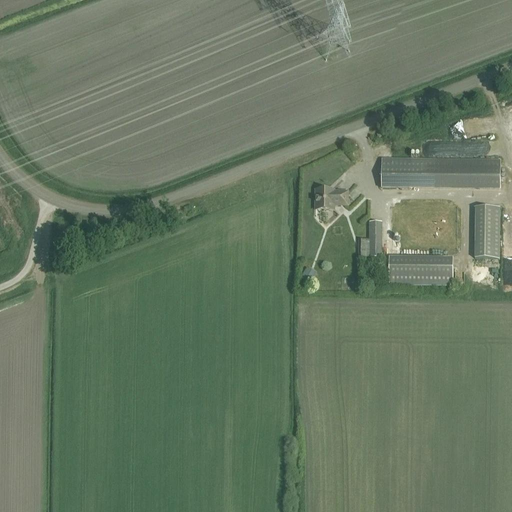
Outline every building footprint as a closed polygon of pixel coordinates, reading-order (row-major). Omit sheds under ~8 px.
[(501,162),(382,160),(382,190),(500,192),(501,162)] [(334,191),(316,191),(316,211),(334,211),(334,206),(348,206),(348,193),(334,193),(334,191)] [(500,209),(476,209),(475,260),(500,260),(500,209)] [(382,223),(370,223),(370,241),(359,241),(359,259),(382,259),(382,223)] [(453,262),(389,261),(389,288),(453,288),(453,262)]
